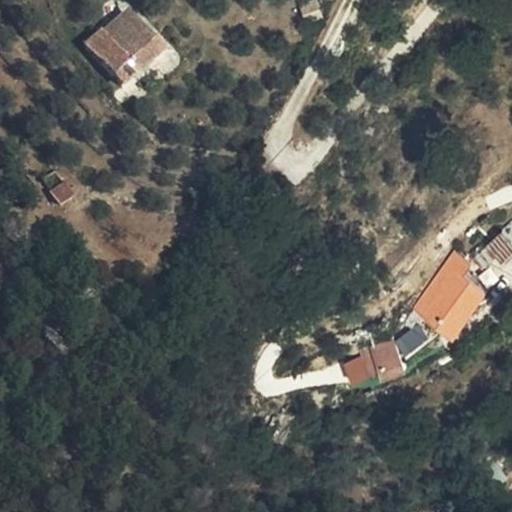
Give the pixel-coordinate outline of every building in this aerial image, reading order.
[(125,14),(101,35),(108,43),(132,21),(125,14)] [(108,43),(101,35),(85,50),(120,88),(159,52),(132,21),(108,43)] [(65,185),(49,197),(58,210),(75,198),(65,185)] [(487,245),(488,246),(498,255),(503,261),(511,252),(511,239),(503,230),(487,245)] [(498,255),(488,246),(475,260),(484,269),(498,255)] [(423,313),(456,336),(473,312),(478,316),(494,294),(464,271),(468,266),(461,261),(423,313)] [(473,312),(456,336),(467,344),(484,320),(478,316),(473,312)] [(395,336),(364,350),(374,373),(405,360),(395,336)]
